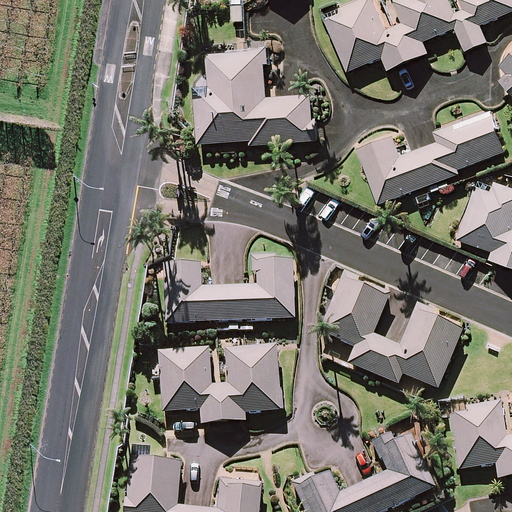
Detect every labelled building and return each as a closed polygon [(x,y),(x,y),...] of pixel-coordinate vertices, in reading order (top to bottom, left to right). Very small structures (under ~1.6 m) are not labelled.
[(511,0),(459,0),(452,3),(450,0),(387,0),(399,27),(390,31),(376,0),(362,0),(326,16),(350,72),(384,58),(390,71),(429,54),(425,43),(457,29),(467,52),(489,43),(482,26),(511,13),(511,0)] [(269,99),(265,50),(209,55),(210,74),(195,76),(201,145),(251,141),(252,146),(316,141),(312,96),(269,99)] [(511,58),(502,68),(511,78),(511,58)] [(506,153),(492,113),(437,134),(440,143),(402,158),(394,136),(360,149),(381,204),(460,175),(459,170),(506,153)] [(511,188),(477,187),(460,241),(496,252),(493,261),(511,266),(511,188)] [(294,261),(253,262),(254,288),(203,289),(202,264),(166,265),(168,324),(296,320),(294,261)] [(390,297),(344,278),(322,330),(358,345),(349,366),(399,386),(403,376),(439,391),(463,332),(416,312),(401,348),(374,337),(390,297)] [(282,412),(278,347),(228,350),(230,386),(212,387),(210,349),(160,352),(164,413),(202,410),(203,425),(246,422),(246,414),(282,412)] [(511,437),(507,439),(501,403),(450,411),(460,471),(496,465),(499,480),(511,477),(511,437)] [(385,511),(436,489),(405,422),(391,429),(393,433),(374,442),(389,474),(340,496),(330,473),(295,489),(305,511),(385,511)] [(182,464),(133,460),(127,511),(260,511),(263,487),(220,483),(217,511),(178,507),(182,464)]
